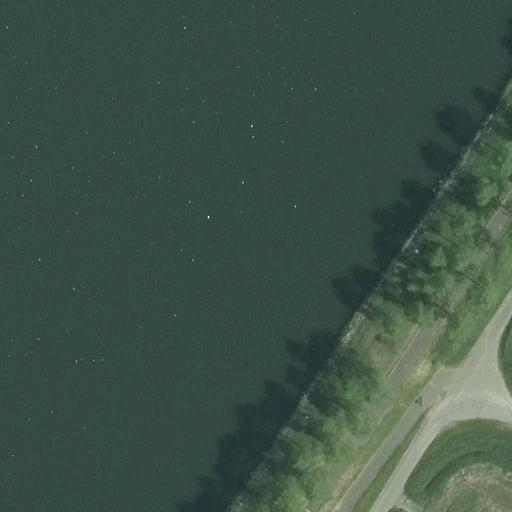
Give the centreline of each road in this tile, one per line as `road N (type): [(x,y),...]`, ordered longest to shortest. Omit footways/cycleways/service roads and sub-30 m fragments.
road 1 (unclassified): [(293,511),(511,181)]
road 2 (unclassified): [(380,511),(438,423),(470,392)]
